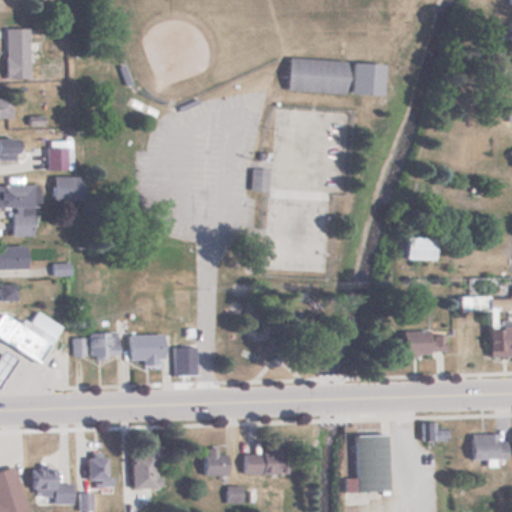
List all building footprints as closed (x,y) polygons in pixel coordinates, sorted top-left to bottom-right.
[(2,27),(2,77),(25,77),(25,27),(2,27)] [(489,29),(489,43),(504,43),(504,29),(489,29)] [(344,60),(285,57),(283,89),(342,92),(344,60)] [(380,63),(349,63),(349,94),(379,94),(380,63)] [(344,108),(321,108),(321,131),(344,131),(344,108)] [(13,138),(0,138),(0,158),(13,158),(13,138)] [(53,153),(47,153),(47,168),(63,168),(63,149),(53,149),(53,153)] [(50,199),(80,199),(80,176),(50,176),(50,199)] [(30,235),(30,205),(36,205),(36,184),(0,183),(0,206),(9,207),(9,235),(30,235)] [(478,185),(464,185),(464,198),(478,198),(478,185)] [(265,269),(325,271),(328,202),(309,201),(309,209),(295,208),(294,221),(267,220),(265,269)] [(401,258),(431,258),(431,236),(401,236),(401,258)] [(0,268),(23,269),(23,246),(0,245),(0,268)] [(0,299),(14,300),(14,283),(0,283),(0,299)] [(0,338),(35,362),(60,324),(35,308),(27,321),(21,317),(17,323),(0,311),(0,338)] [(397,353),(440,353),(440,331),(397,331),(397,353)] [(84,333),(84,337),(71,337),(72,357),(115,356),(114,332),(84,333)] [(160,334),(126,334),(126,359),(142,359),(142,367),(160,367),(160,334)] [(171,375),(193,375),(193,346),(171,346),(171,375)] [(0,376),(12,358),(0,350),(0,376)] [(439,439),(439,421),(417,421),(417,439),(439,439)] [(492,432),(466,432),(466,458),(502,458),(502,439),(492,439),(492,432)] [(384,490),(383,433),(349,433),(350,477),(344,477),(344,490),(384,490)] [(285,435),(267,435),(267,452),(239,452),(239,473),(285,473),(285,435)] [(223,453),(215,453),(215,446),(201,446),(201,474),(223,474),(223,453)] [(129,486),(156,486),(156,448),(129,448),(129,486)] [(102,476),(102,454),(85,454),(85,486),(109,486),(109,476),(102,476)] [(29,495),(50,495),(50,503),(70,503),(69,483),(52,483),(52,466),(28,467),(29,495)] [(0,511),(17,511),(17,469),(0,469),(0,511)] [(239,500),(239,485),(225,485),(225,500),(239,500)]
